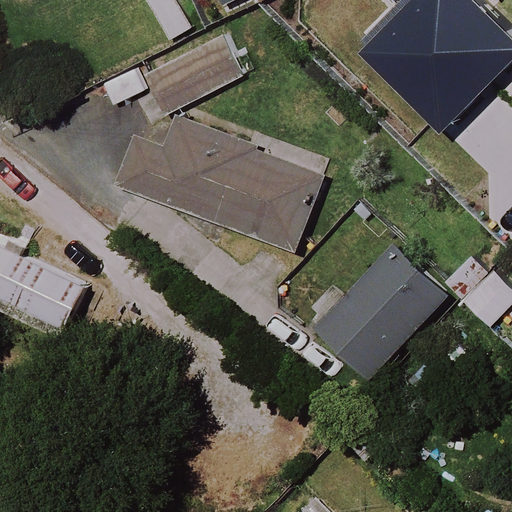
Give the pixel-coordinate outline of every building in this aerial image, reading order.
[(511,0),(437,0),(465,95),(511,81),(511,0)] [(247,75),(225,33),(133,83),(155,124),(247,75)] [(360,64),(339,85),(368,114),(389,93),(360,64)] [(330,177),(183,120),(171,154),(142,143),(126,185),(301,252),(330,177)] [(95,285),(0,240),(0,290),(8,294),(4,304),(72,335),(95,285)] [(323,326),(379,377),(414,338),(438,359),(477,315),(398,244),(323,326)] [(511,308),(511,284),(475,252),(447,285),(496,327),(511,308)] [(408,429),(377,400),(346,433),(377,462),(408,429)]
